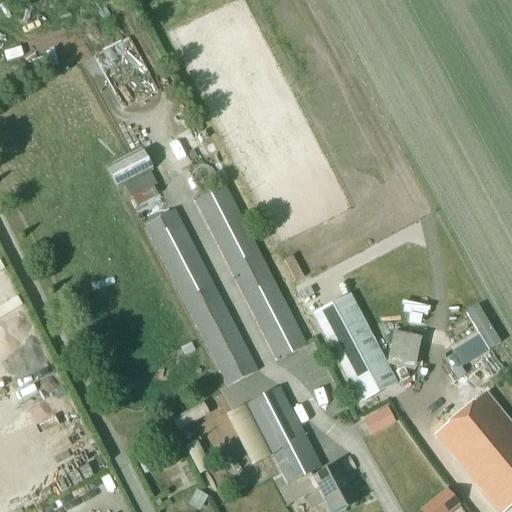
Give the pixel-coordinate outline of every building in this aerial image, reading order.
[(117,188),(152,169),(144,152),(108,171),(117,188)] [(153,185),(131,194),(134,203),(157,195),(153,185)] [(225,185),(193,202),(276,363),(309,346),(225,185)] [(172,211),(143,226),(226,388),(257,372),(175,210),(172,211)] [(480,336),(453,353),(462,368),(501,345),(478,308),(467,315),(480,336)] [(406,380),(418,336),(394,329),(382,373),(406,380)] [(323,469),(301,426),(306,424),(298,409),(294,412),(281,388),(248,405),(283,474),(271,480),(278,492),(323,469)] [(511,430),(485,397),(434,439),(493,511),(507,511),(511,508),(511,430)] [(394,422),(386,407),(362,420),(370,435),(394,422)] [(199,408),(171,422),(177,434),(205,420),(199,408)] [(246,412),(229,421),(251,464),(268,455),(246,412)] [(342,511),(359,503),(339,464),(325,471),(314,477),(328,503),(332,511),(342,511)] [(208,498),(197,491),(189,505),(200,511),(208,498)] [(422,511),(453,511),(461,507),(448,491),(422,511)]
